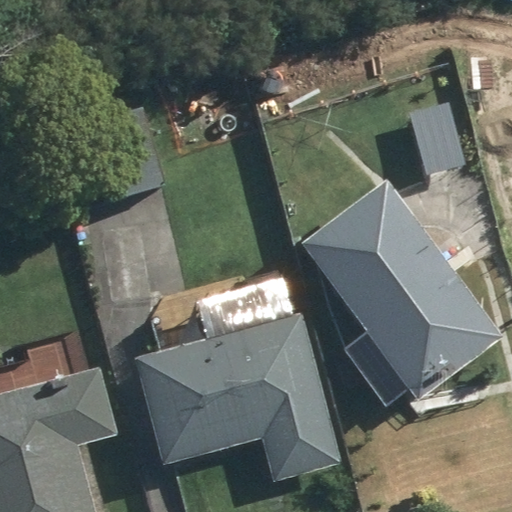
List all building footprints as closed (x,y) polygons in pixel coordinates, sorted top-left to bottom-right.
[(450,106),(406,118),(423,181),(467,169),(450,106)] [(139,117),(101,129),(123,203),(162,191),(139,117)] [(498,344),(384,189),(300,251),(413,405),(498,344)] [(203,351),(134,369),(160,470),(257,445),(268,488),(338,470),(299,318),(292,320),(284,288),(193,311),(203,351)] [(0,365),(0,511),(96,511),(79,453),(120,441),(101,373),(72,382),(62,348),(0,365)]
